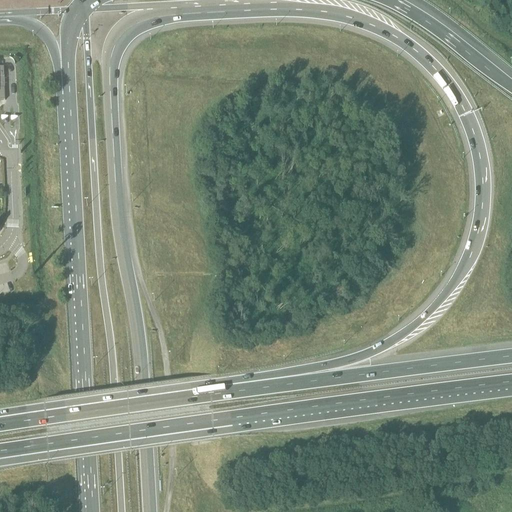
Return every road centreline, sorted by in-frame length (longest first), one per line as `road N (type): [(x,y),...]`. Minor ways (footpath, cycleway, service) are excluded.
road 1 (motorway): [(146,19),(324,11),(395,36),(451,86),(473,131),(483,182),(479,231),(447,294),(393,343),(367,354),(0,414)]
road 2 (motorway): [(511,356),(0,425)]
road 3 (motorway): [(151,511),(110,85),(115,44),(146,19)]
road 4 (secondary): [(122,511),(84,9)]
road 5 (trunk): [(68,63),(92,511)]
road 6 (track): [(166,511),(172,445),(161,333),(121,236)]
road 7 (motorway): [(230,418),(511,382)]
road 8 (motorway): [(0,463),(213,433),(230,418)]
road 9 (motorway): [(0,451),(230,418)]
road 10 (motorway): [(511,84),(386,0)]
